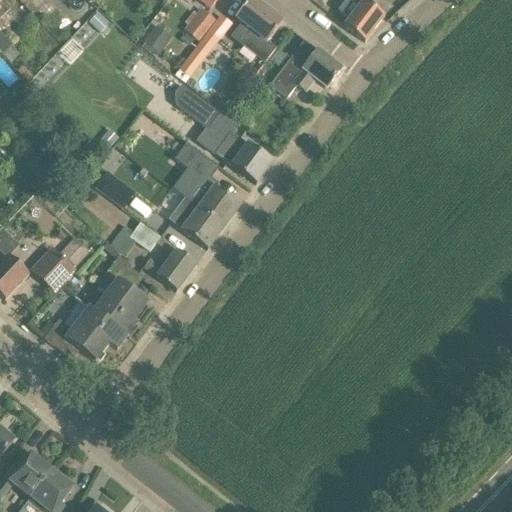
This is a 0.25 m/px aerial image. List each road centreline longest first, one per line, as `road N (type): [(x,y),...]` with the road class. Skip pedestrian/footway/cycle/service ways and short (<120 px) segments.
road 1 (residential): [(98,432),(369,72)]
road 2 (secondary): [(98,432),(0,347)]
road 3 (secondary): [(199,511),(98,432)]
road 4 (residential): [(369,72),(272,0)]
